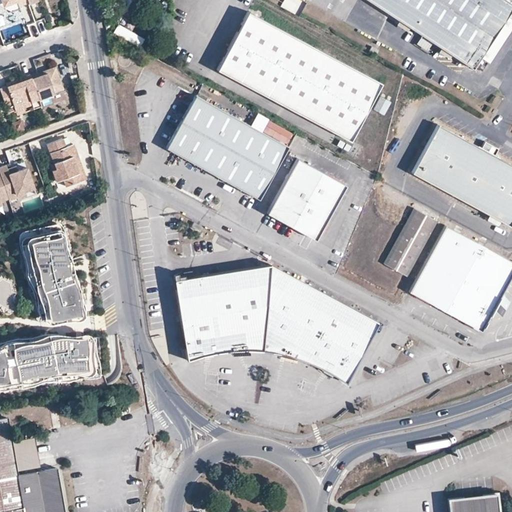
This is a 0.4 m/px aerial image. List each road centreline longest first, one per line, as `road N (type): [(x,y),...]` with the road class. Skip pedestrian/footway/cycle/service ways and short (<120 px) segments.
road 1 (secondary): [(181,412),(137,343),(91,32)]
road 2 (secondary): [(511,390),(281,454)]
road 3 (secondary): [(317,508),(349,453),(511,404)]
road 4 (unknown): [(167,393),(127,433),(27,451)]
